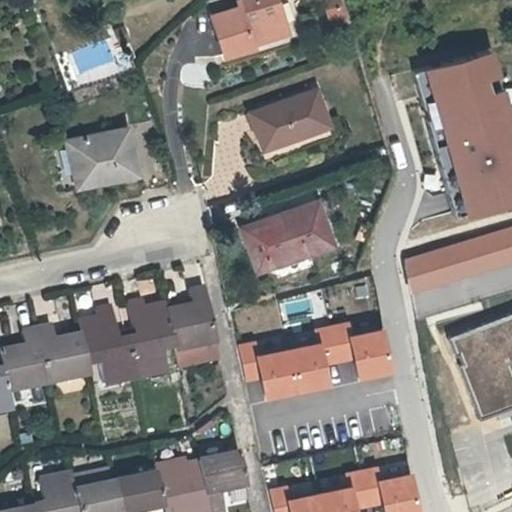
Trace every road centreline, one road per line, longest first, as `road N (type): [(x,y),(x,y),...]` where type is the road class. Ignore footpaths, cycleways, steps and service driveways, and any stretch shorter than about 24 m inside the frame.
road 1 (residential): [(378,78),(407,183),(383,251),(435,511)]
road 2 (residential): [(0,283),(166,237)]
